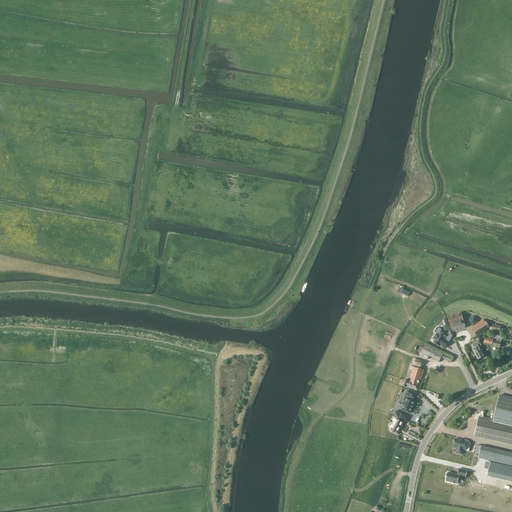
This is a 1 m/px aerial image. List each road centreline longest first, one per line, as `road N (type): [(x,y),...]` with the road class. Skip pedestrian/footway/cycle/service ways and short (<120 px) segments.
road 1 (track): [(56,272),(123,280),(154,124),(173,110),(193,0)]
road 2 (tertiary): [(406,511),(429,432),(463,396),(511,372)]
